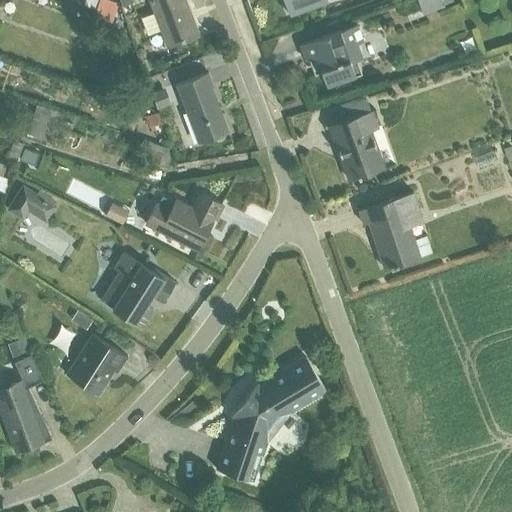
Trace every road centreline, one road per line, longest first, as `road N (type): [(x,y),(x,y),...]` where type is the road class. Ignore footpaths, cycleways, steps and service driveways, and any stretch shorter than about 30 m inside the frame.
road 1 (residential): [(0,498),(79,466),(155,397),(268,241),(298,214)]
road 2 (unclassified): [(298,214),(409,511)]
road 3 (residential): [(298,214),(218,0)]
